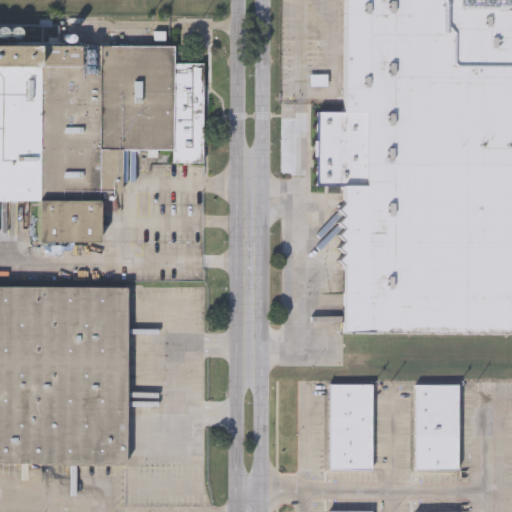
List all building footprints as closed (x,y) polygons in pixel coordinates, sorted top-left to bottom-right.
[(511,0),(511,331),(509,331),(342,331),(342,185),(315,185),(316,110),(343,110),(343,0),(511,0)] [(0,43),(174,43),(174,61),(202,60),(203,160),(171,160),(171,148),(122,148),(122,183),(45,183),(46,198),(99,198),(99,239),(39,240),(38,198),(0,198),(0,43)] [(0,461),(0,284),(127,285),(126,462),(0,461)] [(370,383),(370,469),(327,469),(327,383),(370,383)] [(414,383),(456,383),(456,469),(414,469),(414,383)]
